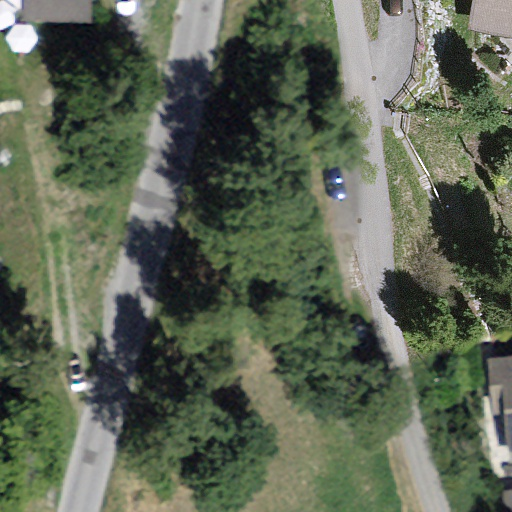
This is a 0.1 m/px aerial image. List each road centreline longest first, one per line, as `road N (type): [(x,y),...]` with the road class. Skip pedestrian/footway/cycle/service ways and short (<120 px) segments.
road 1 (residential): [(79,511),(198,0)]
road 2 (residential): [(329,0),(378,373),(427,511)]
